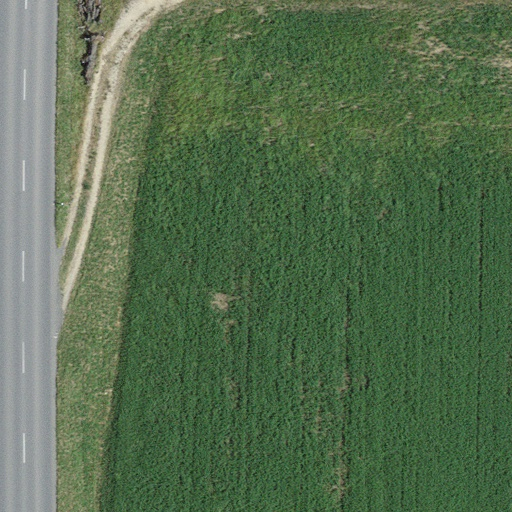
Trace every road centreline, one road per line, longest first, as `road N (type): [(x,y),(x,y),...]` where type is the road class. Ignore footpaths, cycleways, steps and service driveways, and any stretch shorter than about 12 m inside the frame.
road 1 (secondary): [(17,511),(31,0)]
road 2 (track): [(15,410),(71,243),(97,95),(125,27),(154,0)]
